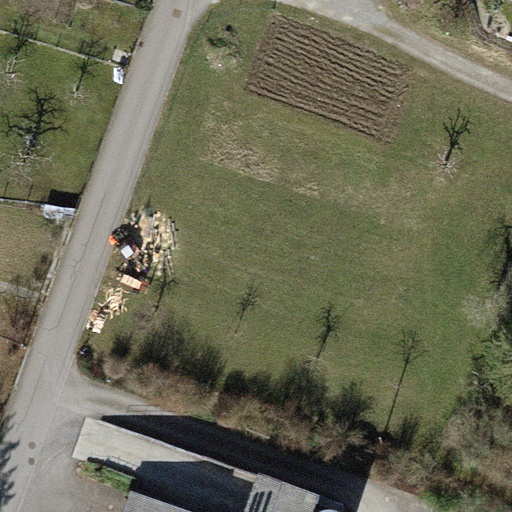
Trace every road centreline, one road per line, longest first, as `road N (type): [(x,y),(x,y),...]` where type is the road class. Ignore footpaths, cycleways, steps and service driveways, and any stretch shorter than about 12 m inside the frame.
road 1 (residential): [(0,509),(177,0)]
road 2 (track): [(320,0),(511,86)]
